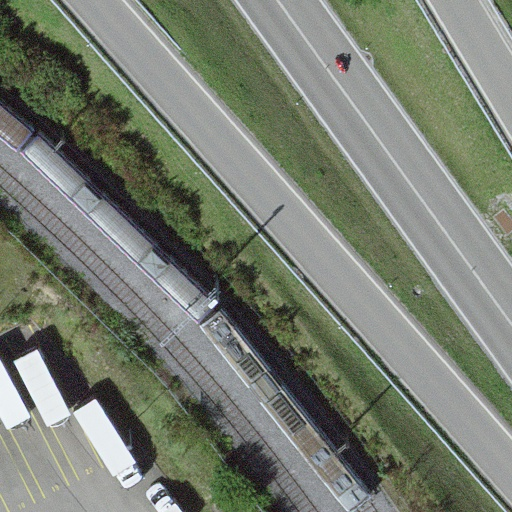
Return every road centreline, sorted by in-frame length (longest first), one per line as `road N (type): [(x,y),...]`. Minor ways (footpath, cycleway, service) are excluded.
road 1 (trunk): [(95,0),(511,470)]
road 2 (trunk): [(278,0),(511,323)]
